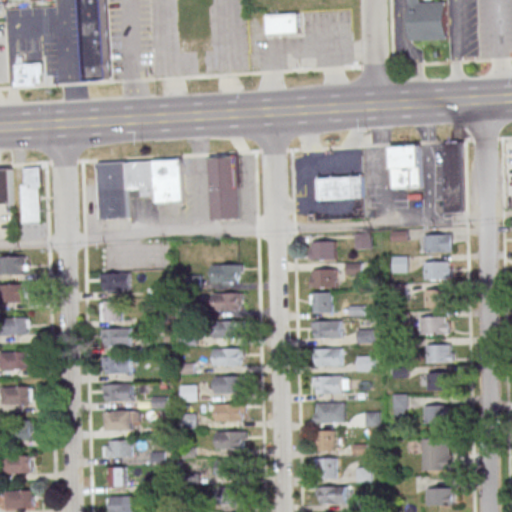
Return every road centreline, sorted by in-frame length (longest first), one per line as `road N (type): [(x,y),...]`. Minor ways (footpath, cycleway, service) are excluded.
road 1 (secondary): [(0,128),(511,97)]
road 2 (residential): [(281,511),(272,113)]
road 3 (residential): [(73,511),(61,125)]
road 4 (residential): [(488,511),(487,216)]
